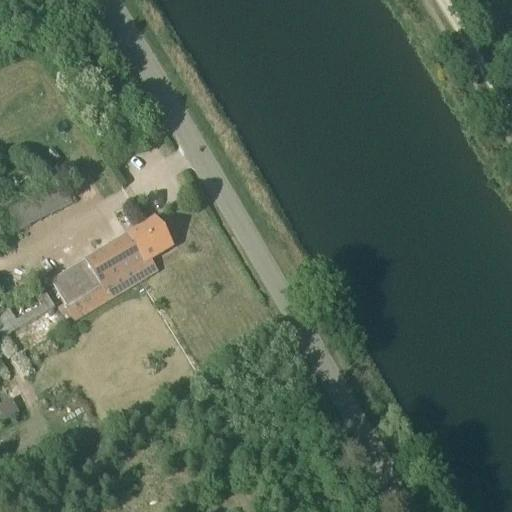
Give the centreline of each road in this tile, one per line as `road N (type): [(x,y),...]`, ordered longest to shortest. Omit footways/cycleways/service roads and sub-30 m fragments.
road 1 (unclassified): [(393,511),(88,0)]
road 2 (track): [(440,0),(511,121)]
